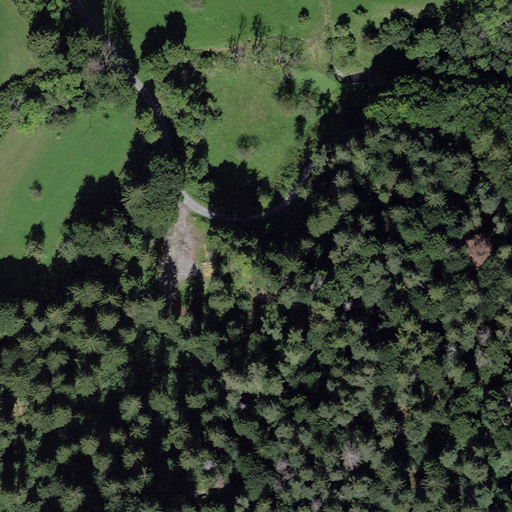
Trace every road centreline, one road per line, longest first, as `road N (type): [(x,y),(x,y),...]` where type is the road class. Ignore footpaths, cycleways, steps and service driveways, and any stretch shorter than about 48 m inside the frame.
road 1 (unclassified): [(72,0),(149,100),(172,174),(204,212),(268,213),(291,197),(307,164),(336,137),(401,128),(467,153),(511,216)]
road 2 (track): [(184,197),(191,225),(225,238),(328,241),(361,257),(308,402),(308,464),(295,511)]
road 3 (track): [(187,210),(123,282),(118,309),(88,340),(58,466),(11,511)]
